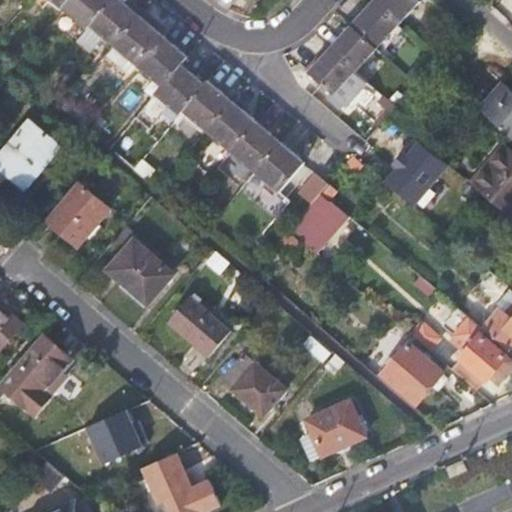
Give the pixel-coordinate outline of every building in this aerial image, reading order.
[(63,0),(61,3),(85,24),(88,20),(105,0),(63,0)] [(105,0),(88,20),(115,42),(140,13),(124,0),(105,0)] [(372,0),(371,0),(350,24),(376,47),(397,23),(372,0)] [(372,0),(397,23),(417,0),(372,0)] [(115,42),(139,63),(164,34),(140,13),(115,42)] [(350,24),(330,48),(355,71),(376,47),(350,24)] [(139,63),(163,84),(182,62),(188,55),(164,34),(139,63)] [(368,82),(355,71),(330,48),(308,71),(347,105),(368,82)] [(206,83),(182,62),(163,84),(157,91),(181,112),(184,108),(206,83)] [(233,100),(209,79),(206,83),(184,108),(209,129),(233,100)] [(511,91),(502,83),(479,108),(511,138),(511,91)] [(258,122),(233,100),(209,129),(234,151),(258,122)] [(0,190),(12,178),(28,191),(64,149),(32,122),(0,158),(0,190)] [(282,143),(258,122),(234,151),(258,172),(282,143)] [(306,164),(282,143),(258,172),(282,192),(306,164)] [(511,159),(495,145),(464,182),(511,222),(511,220),(511,159)] [(388,185),(416,209),(450,171),(422,147),(410,160),(399,173),(388,185)] [(322,172),(334,182),(350,164),(338,153),(322,172)] [(399,173),(410,160),(406,156),(395,168),(399,173)] [(366,168),(356,159),(347,169),(357,178),(366,168)] [(55,225),(83,250),(114,214),(85,190),(55,225)] [(267,209),(278,218),(293,201),(282,192),(267,209)] [(329,208),(320,199),(292,231),(302,239),(329,208)] [(174,278),(135,245),(111,275),(149,308),(174,278)] [(235,334),(196,299),(172,327),(213,361),(235,334)] [(511,304),(503,315),(498,310),(480,330),(485,335),(505,352),(511,343),(511,304)] [(24,331),(0,309),(0,357),(0,358),(24,331)] [(424,318),(413,332),(434,348),(445,334),(424,318)] [(471,351),(452,372),(476,392),(496,370),(503,377),(506,377),(511,370),(511,365),(506,359),(482,339),(485,335),(480,330),(470,322),(456,338),(471,351)] [(46,342),(4,391),(36,418),(51,402),(45,396),(72,364),(46,342)] [(439,379),(442,377),(409,350),(382,378),(415,408),(430,392),(435,396),(445,384),(439,379)] [(289,394),(246,357),(223,384),(267,420),(289,394)] [(350,404),(308,424),(322,458),(365,439),(350,404)] [(127,412),(89,429),(105,466),(148,446),(142,432),(137,434),(133,425),(127,412)] [(137,434),(142,432),(138,423),(133,425),(137,434)] [(193,490),(176,454),(143,470),(155,495),(162,492),(171,511),(207,511),(222,505),(210,481),(193,490)] [(447,468),(452,478),(469,470),(464,460),(447,468)]
